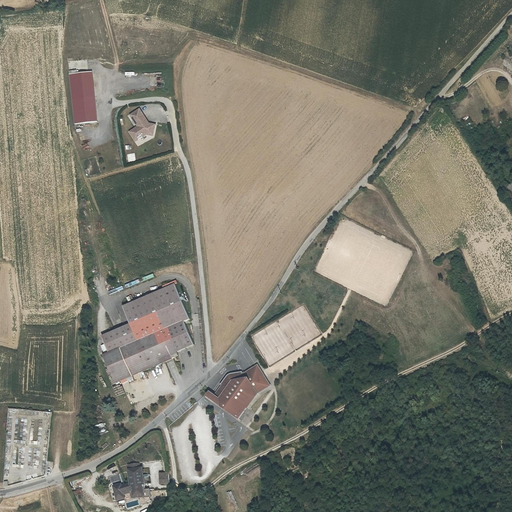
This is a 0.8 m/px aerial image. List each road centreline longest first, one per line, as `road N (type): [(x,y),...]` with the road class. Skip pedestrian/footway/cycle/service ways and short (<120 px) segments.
road 1 (residential): [(511,13),(302,249),(211,373),(136,440),(0,495)]
road 2 (track): [(160,417),(175,482),(206,489),(511,314)]
road 3 (track): [(211,373),(188,167),(177,147)]
